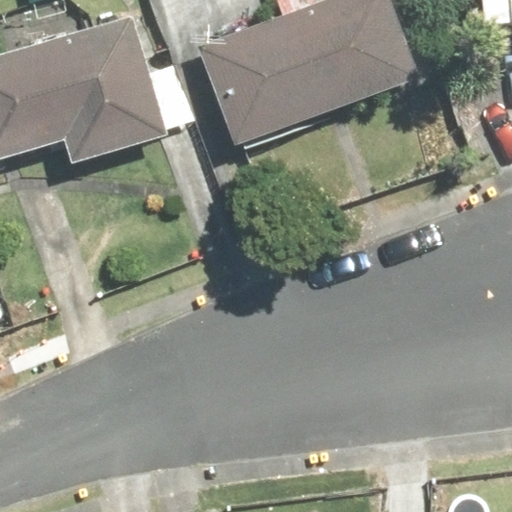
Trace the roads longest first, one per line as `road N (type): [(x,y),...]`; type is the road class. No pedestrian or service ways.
road 1 (residential): [(132,399),(511,253)]
road 2 (residential): [(422,399),(132,399)]
road 3 (residential): [(0,449),(132,399)]
